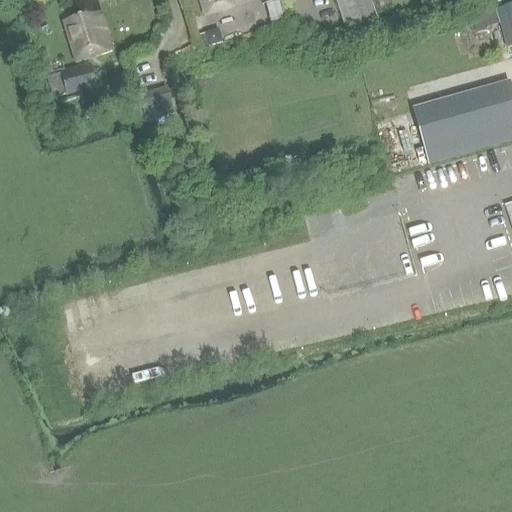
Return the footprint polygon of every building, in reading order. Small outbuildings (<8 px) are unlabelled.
[(76,19),(62,23),(74,65),(111,54),(97,5),(91,7),(88,0),(82,0),(72,3),(76,19)] [(199,0),(205,16),(233,8),(231,0),(199,0)] [(260,0),(262,6),(270,3),(276,22),(289,18),(283,0),(260,0)] [(335,0),(347,33),(377,23),(368,0),(335,0)] [(511,7),(496,12),(507,49),(511,47),(511,7)] [(204,35),(208,48),(223,44),(219,31),(204,35)] [(95,89),(89,66),(65,73),(72,95),(95,89)] [(511,93),(509,84),(471,95),(486,149),(511,141),(511,93)] [(175,116),(166,88),(138,96),(146,124),(175,116)] [(316,212),(320,226),(372,211),(368,197),(316,212)]
